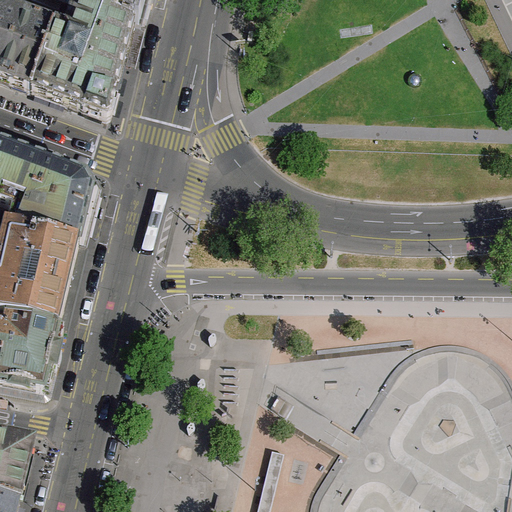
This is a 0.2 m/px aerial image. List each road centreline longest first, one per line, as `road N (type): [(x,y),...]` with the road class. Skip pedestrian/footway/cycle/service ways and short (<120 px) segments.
road 1 (tertiary): [(511,288),(176,281),(127,295)]
road 2 (secondary): [(278,210),(380,231),(511,225)]
road 3 (secondary): [(190,35),(225,137),(278,210)]
road 4 (residential): [(0,120),(155,175)]
road 5 (secondary): [(190,35),(155,175)]
road 6 (secondary): [(127,295),(91,432)]
road 7 (secondary): [(155,175),(278,210)]
road 8 (secondary): [(155,175),(127,295)]
